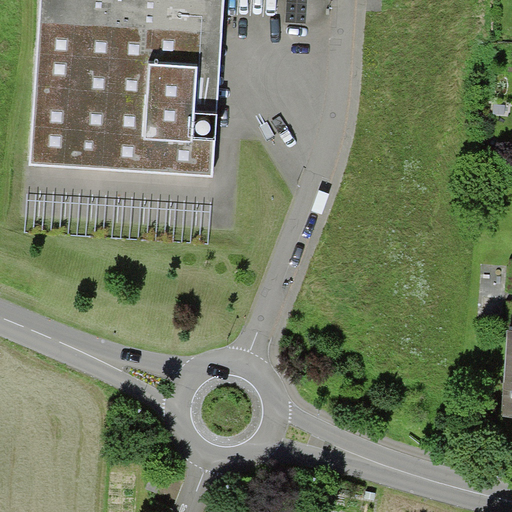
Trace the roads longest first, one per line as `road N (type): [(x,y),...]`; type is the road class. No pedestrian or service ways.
road 1 (residential): [(346,0),(344,73),(328,157),(249,364)]
road 2 (secondary): [(511,498),(274,422)]
road 3 (secondary): [(183,390),(0,317)]
